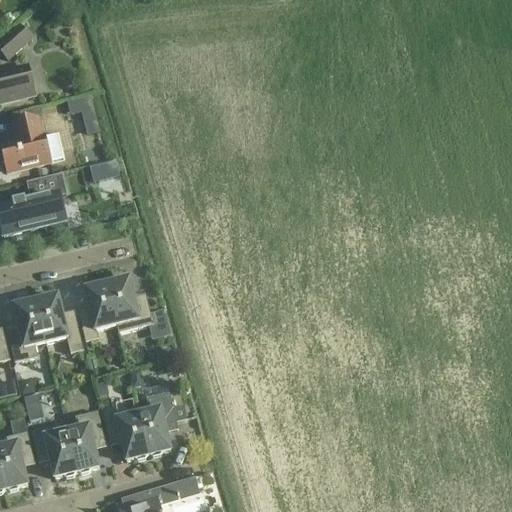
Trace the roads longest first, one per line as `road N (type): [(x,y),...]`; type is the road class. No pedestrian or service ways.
road 1 (residential): [(0,277),(134,245)]
road 2 (residential): [(67,507),(199,469)]
